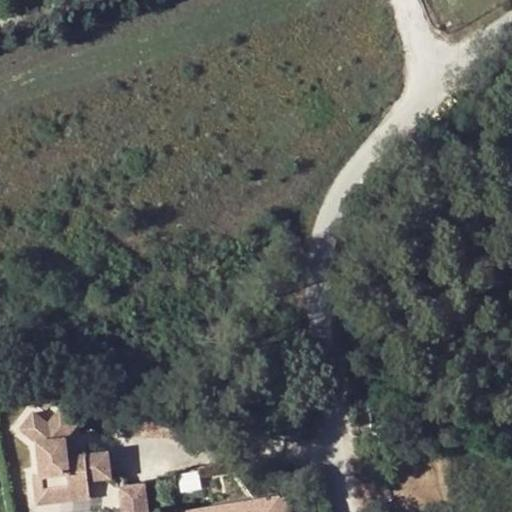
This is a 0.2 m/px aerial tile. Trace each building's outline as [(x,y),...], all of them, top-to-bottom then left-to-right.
[(176,405),(139,409),(141,434),(179,430),(176,405)] [(55,493),(56,500),(87,496),(84,478),(106,476),(104,451),(83,453),(82,447),(83,443),(77,438),(75,423),(56,408),(45,422),(41,494),(55,493)] [(41,494),(45,422),(43,424),(28,410),(15,428),(33,444),(37,473),(30,474),(34,496),(41,494)] [(145,511),(142,482),(117,485),(120,511),(145,511)] [(41,494),(41,502),(56,500),(55,493),(41,494)] [(189,507),(189,511),(287,511),(285,494),(251,499),(252,503),(226,507),(225,502),(189,507)] [(251,499),(225,502),(226,507),(252,503),(251,499)]
